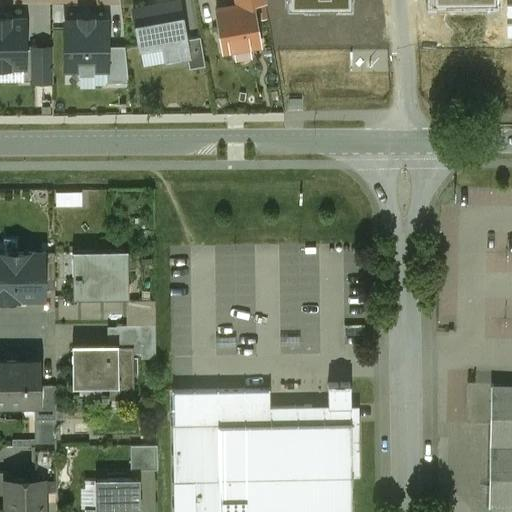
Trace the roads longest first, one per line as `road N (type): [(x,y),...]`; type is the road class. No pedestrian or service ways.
road 1 (tertiary): [(0,146),(407,143)]
road 2 (residential): [(407,143),(410,511)]
road 3 (residential): [(407,143),(397,0)]
